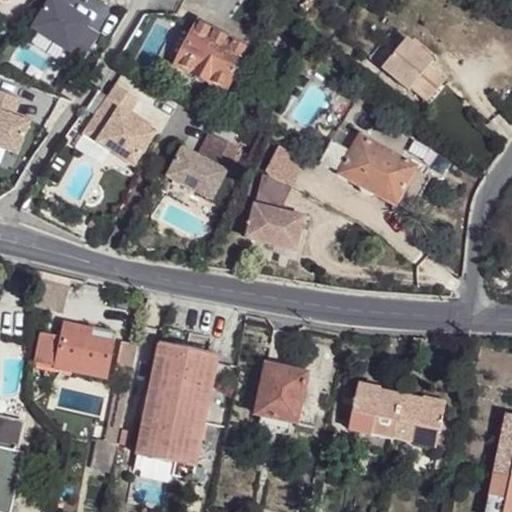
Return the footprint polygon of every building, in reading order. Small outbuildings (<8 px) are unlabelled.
[(100,5),(91,0),(50,0),(42,13),(80,37),(76,45),(88,52),(109,19),(96,12),(100,5)] [(200,0),(230,18),(240,0),(200,0)] [(283,8),(276,17),(285,24),(292,14),(283,8)] [(244,47),(196,22),(184,44),(172,38),(162,56),(174,62),(172,65),(221,91),(244,47)] [(415,87),(430,101),(448,81),(431,66),(437,60),(411,37),(386,67),(412,90),(415,87)] [(174,102),(176,98),(148,82),(145,87),(174,102)] [(105,129),(97,142),(129,165),(151,133),(125,115),(136,99),(116,86),(92,120),(105,129)] [(18,96),(0,89),(0,149),(16,155),(29,120),(12,114),(18,96)] [(349,153),(359,138),(341,124),(330,141),(349,153)] [(204,130),(197,144),(214,153),(209,162),(192,153),(178,145),(163,174),(206,197),(234,145),(204,130)] [(239,140),(250,145),(253,139),(243,133),(239,140)] [(349,153),(338,172),(338,173),(392,205),(413,168),(359,138),(349,153)] [(319,159),(338,172),(349,153),(330,141),(319,159)] [(214,153),(197,144),(192,153),(209,162),(214,153)] [(286,185),(301,159),(281,148),(267,174),(286,185)] [(289,191),(261,177),(247,240),(296,251),(303,219),(284,214),(289,191)] [(73,299),(50,293),(45,315),(67,321),(73,299)] [(68,326),(65,339),(46,334),(39,365),(109,381),(120,332),(68,326)] [(116,374),(132,377),(139,342),(123,339),(116,374)] [(138,459),(177,468),(196,472),(218,361),(160,349),(138,459)] [(311,380),(269,371),(258,422),(300,431),(311,380)] [(394,446),(404,397),(381,393),(381,395),(361,391),(351,436),(394,446)] [(427,402),(404,397),(394,446),(439,454),(441,440),(447,410),(426,405),(427,402)] [(0,511),(12,511),(24,456),(17,454),(23,424),(0,418),(0,511)] [(116,444),(117,444),(122,424),(111,421),(106,442),(97,439),(93,461),(112,465),(116,444)] [(511,511),(511,424),(507,423),(489,511),(511,511)] [(454,444),(441,440),(439,454),(450,458),(454,444)] [(196,472),(177,468),(174,483),(193,486),(196,472)]
